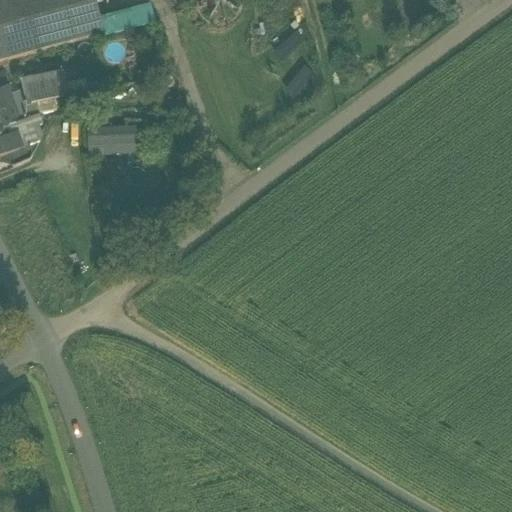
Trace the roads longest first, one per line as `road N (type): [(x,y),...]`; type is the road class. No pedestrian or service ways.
road 1 (residential): [(507,0),(33,347)]
road 2 (track): [(75,319),(143,345),(422,511)]
road 3 (unclassified): [(33,347),(73,418),(103,511)]
